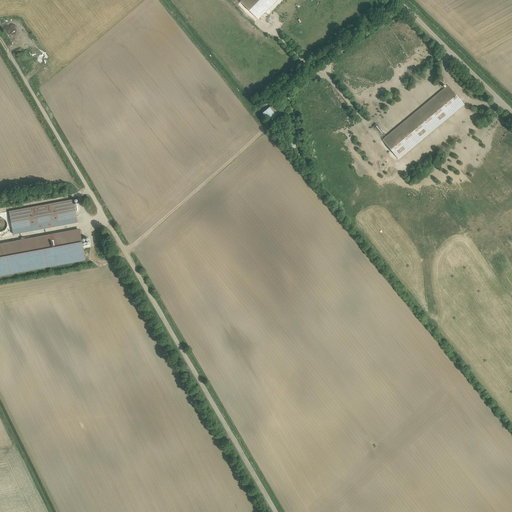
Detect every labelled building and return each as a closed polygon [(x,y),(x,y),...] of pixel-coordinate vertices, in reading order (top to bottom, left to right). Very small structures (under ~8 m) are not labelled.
[(242,0),(239,3),(256,21),(277,0),(242,0)] [(383,139),(398,158),(462,107),(447,88),(383,139)] [(275,103),(265,112),(272,120),(282,112),(275,103)] [(78,223),(73,198),(9,210),(13,234),(78,223)] [(0,244),(0,276),(87,261),(81,230),(0,244)]
